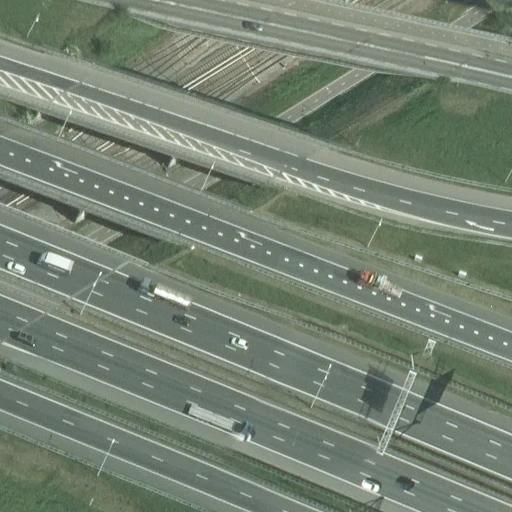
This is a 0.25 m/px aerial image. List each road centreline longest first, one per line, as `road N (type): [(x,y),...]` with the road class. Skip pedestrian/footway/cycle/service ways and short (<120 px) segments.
road 1 (motorway): [(511,460),(0,252)]
road 2 (motorway): [(511,355),(0,155)]
road 3 (motorway): [(511,226),(314,176),(0,66)]
road 4 (motorway): [(0,323),(461,511)]
road 5 (secondary): [(511,72),(159,0)]
road 6 (motorway): [(0,402),(269,511)]
